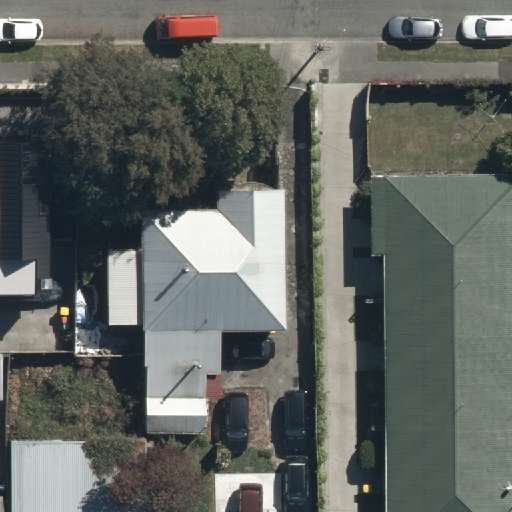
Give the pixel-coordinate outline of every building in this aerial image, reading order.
[(42,137),(0,137),(0,282),(43,282),(42,137)] [(511,511),(511,171),(378,172),(380,511),(511,511)] [(203,203),(137,204),(139,424),(214,423),(213,326),(282,325),(280,181),(202,182),(203,203)] [(13,439),(12,511),(97,511),(98,440),(13,439)] [(318,447),(273,447),(273,506),(317,506),(318,447)]
